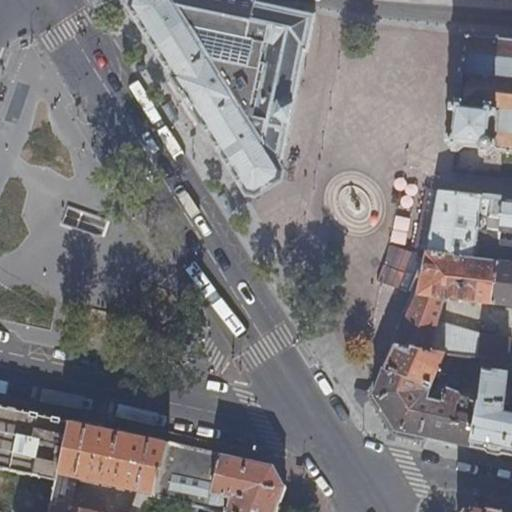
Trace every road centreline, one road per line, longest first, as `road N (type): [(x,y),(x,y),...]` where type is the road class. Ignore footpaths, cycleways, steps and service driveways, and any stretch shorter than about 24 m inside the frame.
road 1 (secondary): [(46,0),(294,408)]
road 2 (residential): [(0,376),(257,432),(294,408)]
road 3 (residential): [(375,511),(416,474),(511,492)]
road 4 (secondary): [(294,408),(367,511)]
